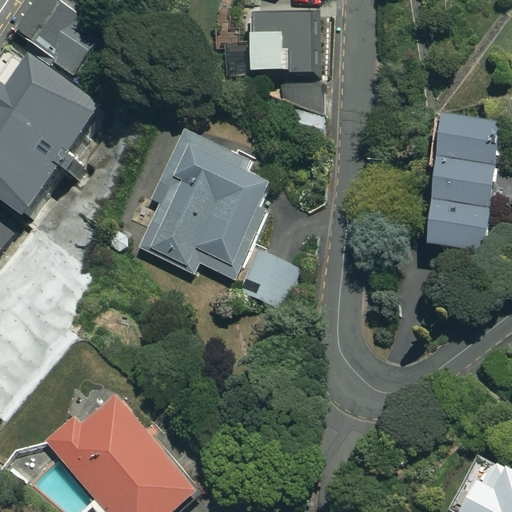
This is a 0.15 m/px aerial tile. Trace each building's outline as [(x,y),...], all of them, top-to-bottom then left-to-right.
[(96,0),(112,9),(117,0),(96,0)] [(325,0),(284,0),(279,19),(262,19),(262,47),(271,47),(271,83),(328,83),(328,18),(322,17),(325,0)] [(105,37),(56,2),(28,42),(77,77),(105,37)] [(330,121),(303,118),(301,135),(328,139),(330,121)] [(511,131),(450,125),(445,176),(454,177),(446,257),(499,262),(511,131)] [(262,166),(195,134),(160,205),(168,209),(147,254),(202,281),(208,270),(242,286),(287,192),(257,178),(262,166)] [(0,226),(0,254),(19,235),(6,222),(1,228),(0,226)] [(307,274),(264,256),(252,284),(268,291),(263,304),(289,315),(307,274)] [(193,511),(210,498),(125,401),(91,431),(84,423),(55,448),(104,504),(94,511),(193,511)] [(511,511),(511,472),(485,459),(457,511),(511,511)]
